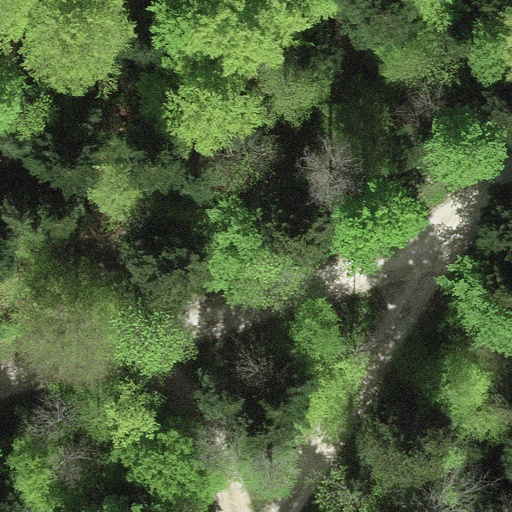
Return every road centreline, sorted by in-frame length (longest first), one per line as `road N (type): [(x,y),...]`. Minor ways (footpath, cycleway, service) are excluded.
road 1 (track): [(436,253),(0,387)]
road 2 (track): [(436,253),(288,511)]
road 3 (track): [(235,511),(232,488),(183,383),(123,352)]
